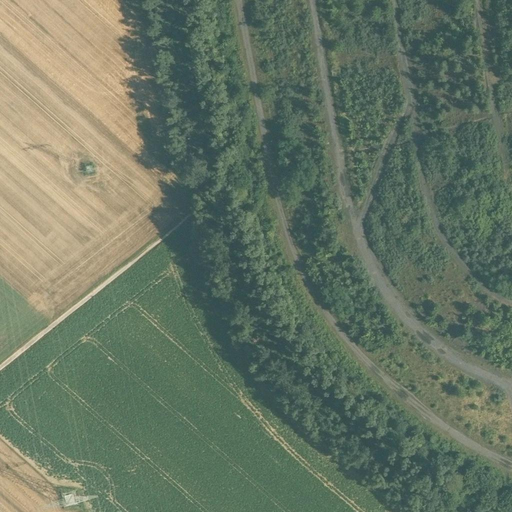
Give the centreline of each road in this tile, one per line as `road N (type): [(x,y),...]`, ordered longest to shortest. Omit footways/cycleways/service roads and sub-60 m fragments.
road 1 (track): [(236,0),(299,286),(395,398),(449,438),(511,467)]
road 2 (track): [(314,0),(346,202),(368,264),(432,346),(508,390),(511,402)]
road 3 (track): [(0,369),(201,210)]
road 4 (track): [(395,0),(415,112),(354,225)]
